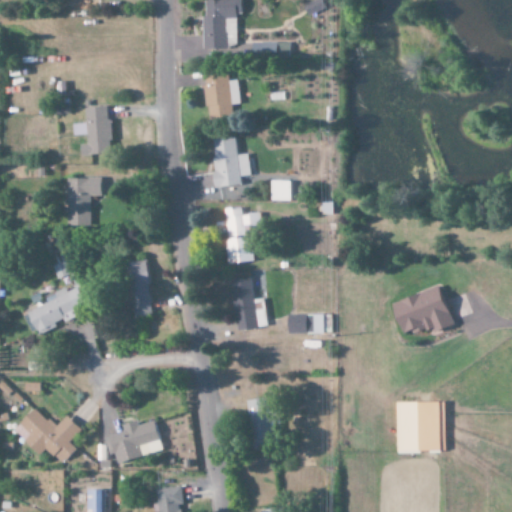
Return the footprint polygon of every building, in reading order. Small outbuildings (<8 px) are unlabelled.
[(201,0),(202,51),(225,51),(224,17),(240,17),(239,0),(201,0)] [(307,16),(324,9),(320,0),(316,0),(302,6),(307,16)] [(288,42),(234,43),(235,59),(288,58),(288,42)] [(84,108),(84,124),(71,125),(72,137),(85,136),(86,144),(78,145),(79,156),(110,154),(108,107),(84,108)] [(247,154),(236,156),(233,137),(209,140),(215,188),(240,185),(239,177),(249,176),(247,154)] [(99,178),(65,179),(66,228),(89,227),(88,197),(99,197),(99,178)] [(269,202),(289,202),(290,181),(270,180),(269,202)] [(249,263),(243,208),(224,210),(227,239),(224,240),(227,265),(249,263)] [(146,261),(122,263),(125,303),(131,302),(132,318),(149,317),(146,261)] [(229,281),(237,332),(257,329),(249,278),(229,281)] [(400,335),(410,331),(411,335),(430,328),(432,333),(451,326),(436,286),(389,304),(400,335)] [(25,313),(34,335),(82,315),(72,291),(67,293),(65,288),(44,297),(47,304),(25,313)] [(285,335),(329,334),(328,314),(285,315),(285,335)] [(247,450),(267,450),(267,400),(247,399),(247,450)] [(444,452),(443,402),(394,403),(395,452),(444,452)] [(79,431),(65,416),(53,428),(34,408),(12,430),(37,456),(45,449),(60,465),(75,450),(67,443),(79,431)] [(161,451),(153,421),(137,425),(136,421),(120,425),(122,433),(104,438),(111,465),(161,451)] [(155,511),(177,511),(178,507),(182,506),(181,488),(154,489),(155,511)]
